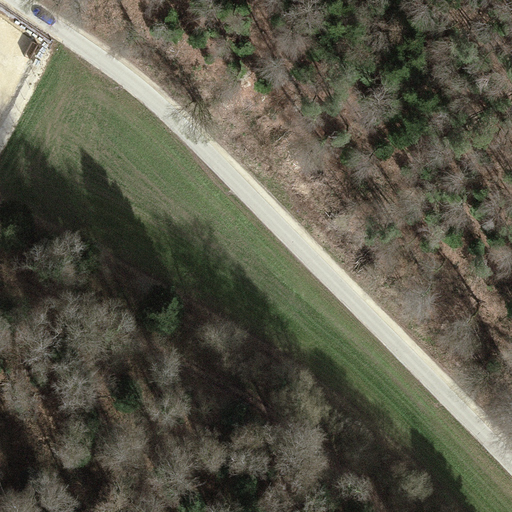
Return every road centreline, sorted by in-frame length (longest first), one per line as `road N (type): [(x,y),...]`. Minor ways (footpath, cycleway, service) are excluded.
road 1 (unclassified): [(511,460),(177,121),(14,0)]
road 2 (track): [(0,265),(254,397),(354,476),(385,511)]
